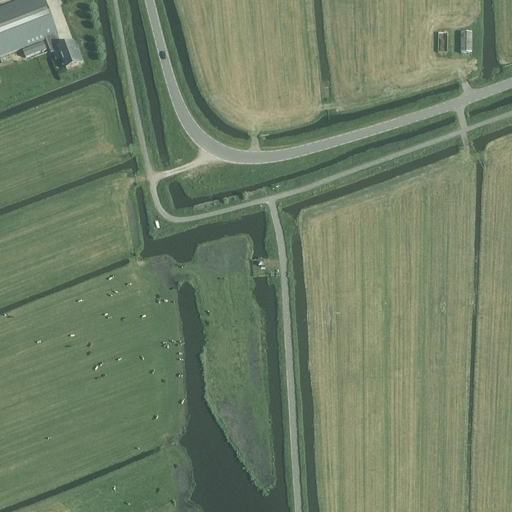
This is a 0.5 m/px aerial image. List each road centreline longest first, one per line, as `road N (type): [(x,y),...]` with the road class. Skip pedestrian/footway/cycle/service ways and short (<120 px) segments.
road 1 (tertiary): [(511,84),(301,152),(236,158),(191,128),(150,0)]
road 2 (track): [(214,149),(192,169),(2,235)]
road 3 (track): [(411,0),(421,57),(458,70),(472,98)]
